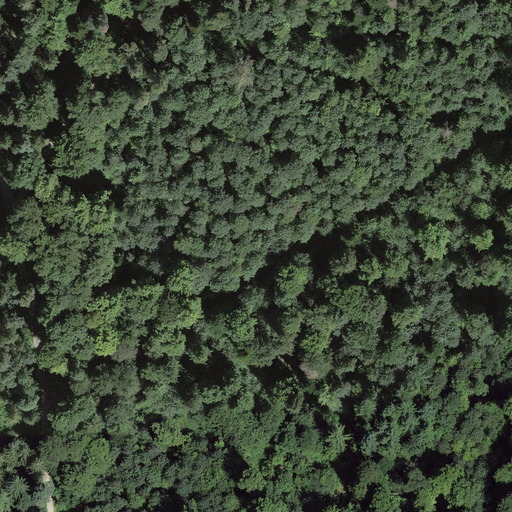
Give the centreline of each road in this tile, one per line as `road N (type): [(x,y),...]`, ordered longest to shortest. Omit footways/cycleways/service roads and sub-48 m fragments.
road 1 (track): [(511,120),(126,345),(44,405)]
road 2 (track): [(12,214),(53,511)]
road 3 (track): [(147,0),(12,214)]
